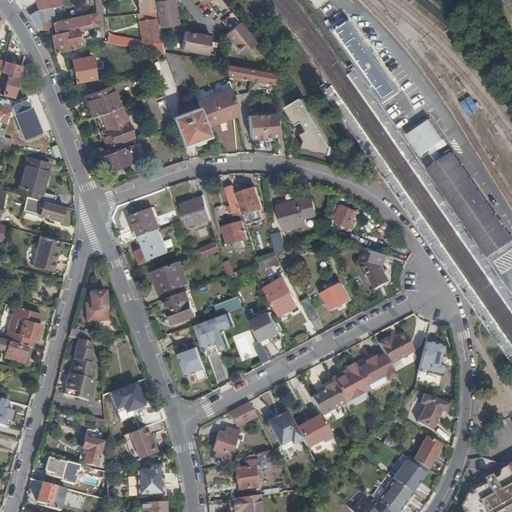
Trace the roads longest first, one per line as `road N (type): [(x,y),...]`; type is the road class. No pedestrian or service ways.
road 1 (residential): [(92,206),(198,169),(292,170),(383,209),(438,288)]
road 2 (residential): [(173,425),(438,288)]
road 3 (residential): [(16,511),(86,243),(100,227)]
road 4 (residential): [(438,288),(465,347),(469,398),(453,477),(432,511)]
road 5 (residential): [(0,0),(39,67),(92,206)]
road 6 (residential): [(100,227),(173,425)]
